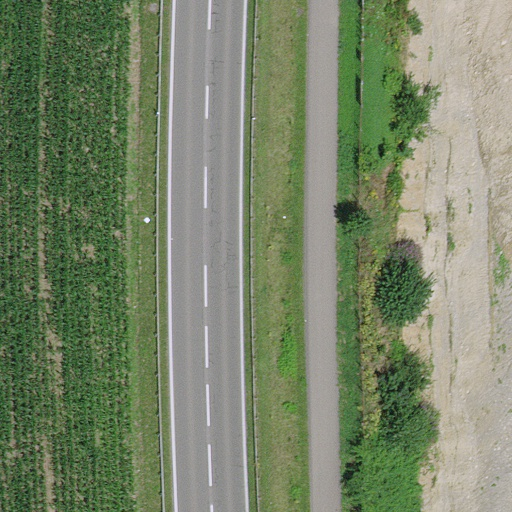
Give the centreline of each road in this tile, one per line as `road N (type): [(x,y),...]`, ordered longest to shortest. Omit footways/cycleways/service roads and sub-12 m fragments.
road 1 (track): [(328,511),(323,242),(338,0)]
road 2 (secondary): [(211,0),(213,511)]
